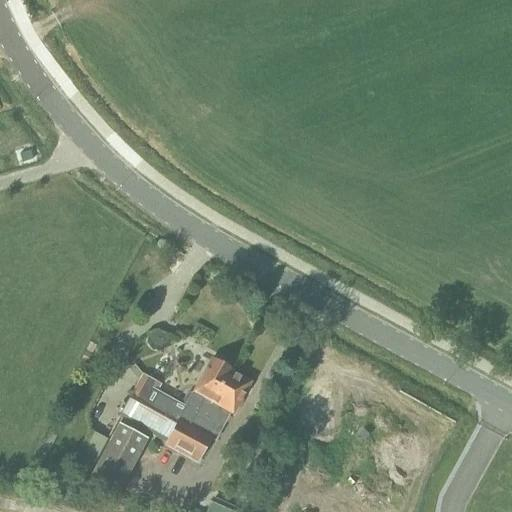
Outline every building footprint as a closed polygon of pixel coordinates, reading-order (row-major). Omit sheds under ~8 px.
[(155,333),(150,336),(149,343),(153,348),(159,349),(164,345),(165,339),(161,334),(155,333)] [(178,420),(189,426),(196,412),(195,412),(201,401),(209,405),(228,370),(211,361),(178,420)] [(241,396),(249,382),(228,371),(229,370),(228,370),(209,405),(201,401),(195,412),(196,412),(189,426),(178,420),(167,443),(167,444),(196,460),(209,437),(206,435),(213,422),(221,426),(232,406),(234,407),(240,396),(241,396)] [(167,443),(178,420),(131,394),(118,418),(167,443)] [(119,425),(88,485),(89,486),(87,491),(100,498),(103,493),(116,500),(147,439),(119,425)] [(232,511),(210,503),(205,511),(232,511)]
